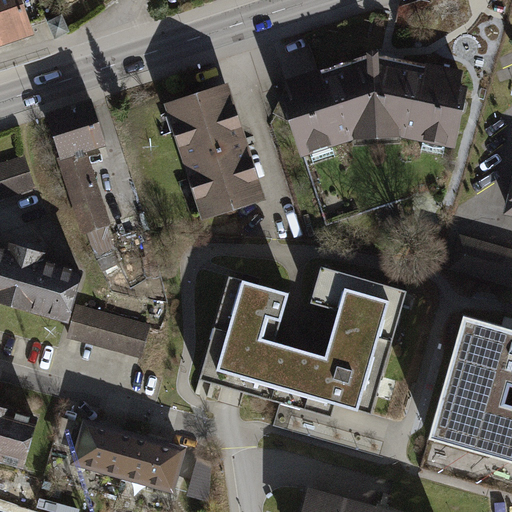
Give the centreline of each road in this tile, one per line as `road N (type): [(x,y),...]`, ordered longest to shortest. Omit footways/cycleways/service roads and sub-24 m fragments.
road 1 (primary): [(117,65),(313,0)]
road 2 (unclassified): [(0,371),(177,419)]
road 3 (primary): [(0,104),(117,65)]
